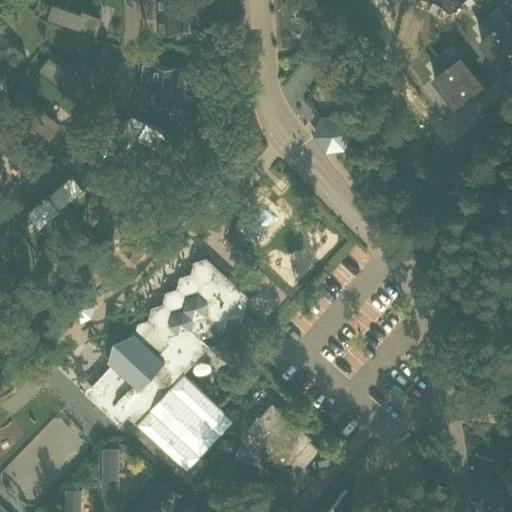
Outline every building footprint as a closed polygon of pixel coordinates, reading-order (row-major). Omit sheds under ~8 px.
[(146,0),(147,18),(156,18),(156,32),(191,30),(190,11),(183,11),(182,0),(146,0)] [(53,3),(48,18),(97,35),(103,20),(53,3)] [(511,58),(511,21),(509,17),(498,25),(497,23),(493,26),(495,28),(482,38),(503,65),(511,58)] [(0,30),(0,52),(15,66),(26,54),(0,30)] [(49,56),(40,69),(81,101),(91,88),(49,56)] [(475,83),(453,56),(443,64),(442,62),(438,65),(440,67),(427,77),(448,104),(475,83)] [(143,64),(140,87),(150,87),(148,100),(179,103),(181,86),(176,85),(178,67),(143,64)] [(19,94),(9,107),(51,139),(61,126),(19,94)] [(171,116),(185,118),(186,107),(172,105),(171,116)] [(131,113),(116,141),(131,149),(138,138),(165,152),(174,136),(131,113)] [(343,145),(349,130),(339,119),(324,121),(318,134),(328,147),(343,145)] [(0,127),(0,148),(29,170),(38,157),(0,127)] [(73,174),(27,211),(39,226),(85,189),(73,174)] [(46,243),(38,249),(44,257),(52,251),(46,243)] [(201,280),(193,272),(186,274),(180,276),(178,291),(165,291),(164,299),(162,308),(149,309),(148,321),(135,323),(134,334),(124,343),(105,360),(111,365),(96,383),(91,388),(88,388),(86,394),(120,425),(129,416),(136,423),(138,424),(186,470),(234,421),(185,372),(209,346),(202,338),(209,336),(230,355),(239,344),(223,329),(226,319),(236,317),(242,319),(245,305),(248,295),(239,287),(219,268),(212,275),(201,280)] [(71,291),(65,297),(64,305),(66,313),(73,319),(82,321),(90,317),(95,310),(96,301),(93,294),(86,289),(78,288),(71,291)] [(270,387),(277,394),(285,386),(266,367),(253,379),(266,392),(270,387)] [(217,392),(231,387),(229,380),(214,384),(217,392)] [(247,428),(272,451),(262,464),(288,487),(291,484),(301,494),(318,474),(307,464),(321,448),(310,439),(313,437),(280,408),(276,412),(269,405),(260,414),(247,428)] [(102,492),(120,492),(120,447),(103,447),(102,492)] [(166,479),(133,511),(163,511),(181,494),(166,479)] [(66,488),(64,511),(82,511),(83,488),(66,488)] [(187,511),(192,507),(183,498),(176,504),(184,511),(187,511)] [(227,511),(213,498),(198,511),(227,511)] [(0,511),(9,511),(0,503),(0,511)]
